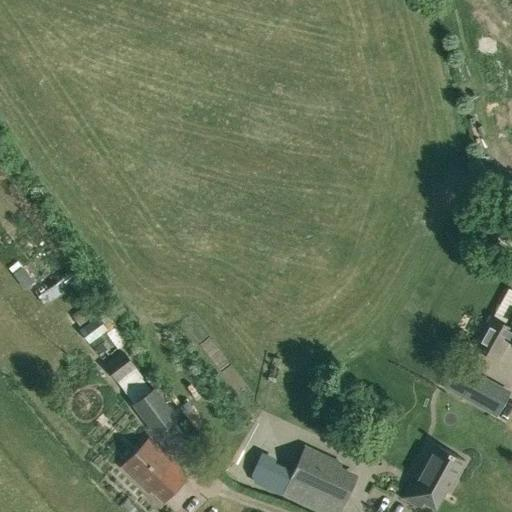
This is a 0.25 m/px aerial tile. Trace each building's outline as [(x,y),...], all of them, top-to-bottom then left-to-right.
[(33,281),(21,265),(12,272),(25,287),(33,281)] [(63,293),(57,284),(39,296),(45,306),(63,293)] [(79,325),(101,308),(93,299),(72,315),(79,325)] [(102,359),(127,341),(113,321),(106,310),(88,323),(85,325),(81,328),(89,339),(88,339),(102,359)] [(511,314),(507,325),(491,316),(475,345),(497,358),(508,338),(511,339),(511,314)] [(136,367),(137,366),(124,349),(104,364),(117,381),(136,367)] [(507,394),(457,366),(446,387),(496,414),(507,394)] [(136,367),(117,381),(133,402),(150,390),(140,377),(142,376),(136,367)] [(155,434),(178,417),(156,389),(162,384),(151,371),(144,377),(153,387),(150,390),(133,402),(132,402),(155,434)] [(164,500),(186,477),(173,465),(176,462),(150,437),(122,465),(149,491),(152,489),(164,500)] [(435,445),(427,461),(412,489),(408,486),(402,498),(419,507),(425,496),(433,501),(442,484),(450,488),(465,461),(445,451),(435,445)] [(355,475),(338,467),(340,462),(308,448),(287,493),(329,511),(337,511),(343,500),(355,475)] [(264,487),(276,459),(262,452),(251,474),(254,483),(264,487)]
